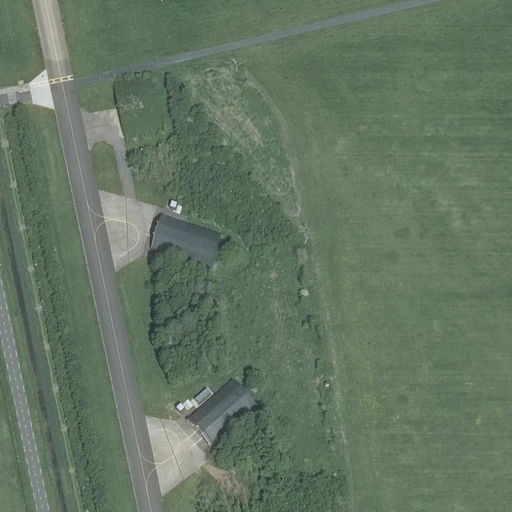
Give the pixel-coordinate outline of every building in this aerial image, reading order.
[(170,134),(157,74),(113,84),(118,107),(124,137),(126,144),(170,134)] [(151,250),(162,254),(164,255),(164,256),(166,257),(167,256),(210,270),(213,260),(220,262),(224,248),(217,246),(220,236),(185,224),(184,224),(162,217),(151,250)] [(232,381),(204,406),(186,422),(210,448),(219,440),(220,439),(221,440),(223,438),(222,437),(256,407),(250,400),(255,396),(245,384),(240,389),(232,381)] [(207,390),(195,401),(199,406),(211,395),(207,390)] [(181,406),(176,410),(180,414),(185,410),(181,406)]
